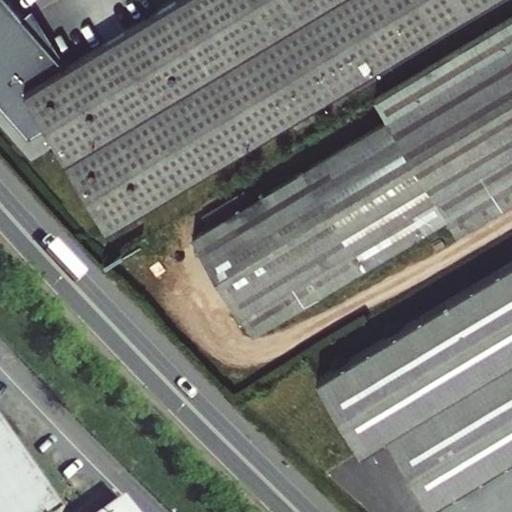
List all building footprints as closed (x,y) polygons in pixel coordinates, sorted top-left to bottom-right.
[(182,0),(67,67),(5,0),(0,0),(0,106),(12,120),(28,138),(46,127),(109,228),(314,105),(251,0),(182,0)] [(251,0),(314,105),(486,0),(251,0)] [(511,15),(381,94),(394,115),(263,194),(218,221),(202,230),(262,329),(445,219),(454,235),(511,200),(511,15)] [(212,209),(218,221),(263,194),(256,183),(212,209)] [(385,433),(429,504),(511,454),(511,260),(318,376),(361,449),(385,433)] [(59,511),(0,425),(0,511),(59,511)]
